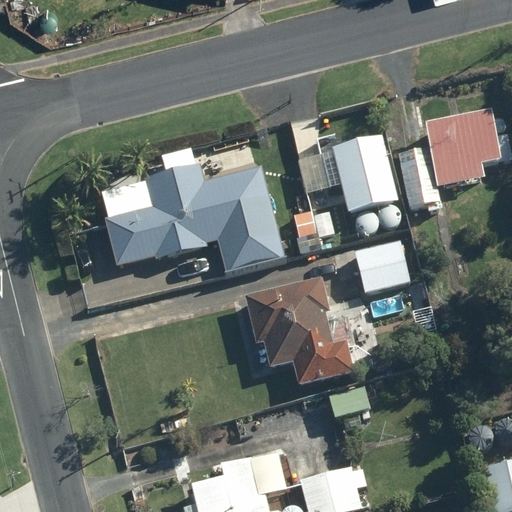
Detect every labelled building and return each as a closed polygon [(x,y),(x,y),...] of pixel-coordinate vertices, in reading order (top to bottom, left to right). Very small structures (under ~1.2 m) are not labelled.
[(425,135),(437,197),(484,188),(481,174),(511,168),(506,142),(495,144),(491,122),(425,135)] [(247,136),(251,156),(268,152),(263,131),(247,136)] [(388,230),(368,144),(320,157),(342,241),(388,230)] [(399,165),(408,216),(427,213),(428,219),(440,217),(437,200),(435,201),(427,159),(399,165)] [(284,259),(260,165),(202,181),(198,167),(145,181),(151,208),(103,221),(114,264),(152,254),(154,259),(204,246),(204,243),(216,240),(225,274),(284,259)] [(335,244),(328,218),(311,222),(317,248),(335,244)] [(402,251),(354,261),(370,328),(431,314),(425,292),(412,295),(402,251)] [(320,288),(244,306),(256,353),(263,351),(269,377),(293,371),(298,394),(353,381),(347,356),(354,354),(344,314),(327,319),(320,288)] [(363,396),(328,407),(334,429),(369,419),(363,396)] [(282,511),(270,463),(220,475),(224,488),(191,496),(194,511),(282,511)] [(511,511),(511,472),(484,478),(491,511),(511,511)] [(306,511),(359,511),(356,495),(367,492),(365,482),(353,484),(351,475),(300,487),(306,511)]
